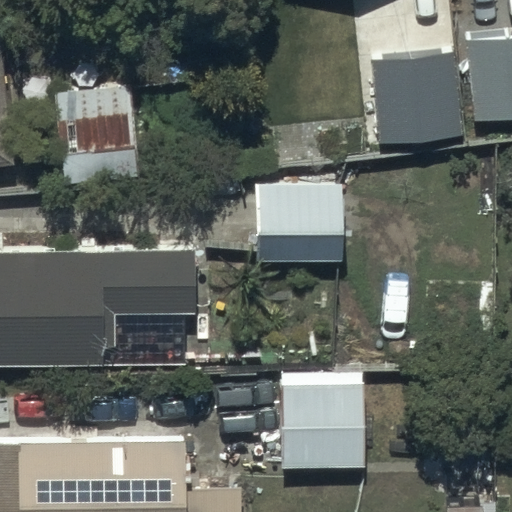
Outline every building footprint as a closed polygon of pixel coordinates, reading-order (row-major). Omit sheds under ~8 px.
[(511,29),(464,34),(471,114),(511,110),(511,29)] [(381,53),(369,54),(377,138),(458,131),(450,47),(437,48),(436,38),(380,43),(381,53)] [(0,47),(0,158),(12,158),(0,47)] [(126,78),(51,87),(61,178),(136,169),(126,78)] [(338,177),(253,176),(253,254),(338,255),(338,177)] [(0,231),(0,361),(182,359),(182,309),(190,309),(189,243),(3,246),(2,232),(0,231)] [(367,438),(366,371),(361,371),(361,365),(278,366),(279,461),(361,460),(360,438),(367,438)] [(0,511),(238,511),(239,482),(182,481),(182,433),(0,433),(0,511)] [(455,497),(441,497),(440,511),(478,511),(478,496),(470,496),(470,484),(455,484),(455,497)]
